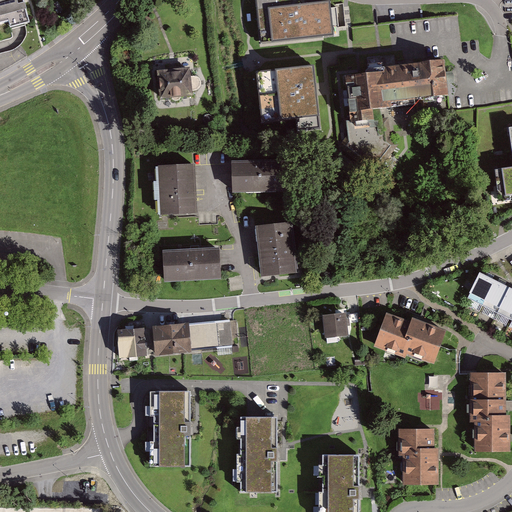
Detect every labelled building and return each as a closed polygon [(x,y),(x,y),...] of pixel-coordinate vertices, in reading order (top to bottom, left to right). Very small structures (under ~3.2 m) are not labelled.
[(0,0),(0,18),(31,9),(27,0),(0,0)] [(333,13),(306,16),(304,0),(276,0),(256,2),(261,52),(273,51),(273,53),(337,46),(333,13)] [(370,73),(339,76),(346,139),(339,149),(366,169),(387,142),(378,136),(375,108),(417,104),(416,100),(448,97),(444,64),(422,66),(421,61),(369,66),(370,73)] [(189,68),(155,70),(157,98),(191,95),(200,82),(189,68)] [(319,124),(315,78),(258,83),(262,129),(319,124)] [(511,133),(511,134),(511,137),(511,170),(499,172),(503,205),(511,203),(511,133)] [(287,160),(230,161),(231,194),(288,192),(287,160)] [(192,163),(156,166),(159,215),(195,213),(192,163)] [(291,223),(253,226),(258,277),(295,274),(291,223)] [(218,249),(160,251),(161,282),(219,279),(218,249)] [(317,266),(305,267),(306,284),(318,283),(317,266)] [(478,272),(468,293),(483,302),(495,281),(478,272)] [(511,289),(495,281),(483,302),(499,310),(511,289)] [(511,289),(499,310),(511,317),(511,289)] [(359,313),(350,314),(352,335),(361,335),(359,313)] [(407,322),(386,314),(372,350),(406,363),(408,358),(433,367),(446,331),(410,318),(407,322)] [(346,315),(323,317),(326,340),(349,337),(346,315)] [(230,321),(152,327),(154,358),(233,352),(230,321)] [(142,327),(116,329),(117,349),(124,348),(124,360),(144,359),(142,327)] [(505,372),(469,372),(468,422),(476,422),(476,450),(508,451),(508,415),(504,415),(505,372)] [(189,392),(147,392),(148,468),(190,468),(189,433),(189,392)] [(277,416),(240,417),(242,495),(279,494),(278,457),(277,416)] [(432,436),(397,439),(401,482),(435,479),(432,436)] [(357,455),(321,456),(321,511),(357,511),(357,495),(357,455)]
